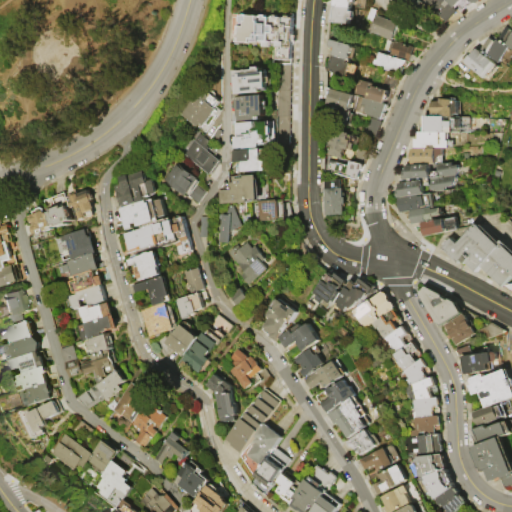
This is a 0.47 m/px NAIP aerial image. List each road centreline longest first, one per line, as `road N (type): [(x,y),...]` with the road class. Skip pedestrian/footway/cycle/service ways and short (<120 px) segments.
road 1 (residential): [(124,120),(134,148),(105,188),(108,235),(137,337),(153,362),(204,398),(218,449),(271,511)]
road 2 (residential): [(33,173),(20,234),(71,403),(146,462),(187,511)]
road 3 (residential): [(232,0),(226,176),(192,227),(213,297),(251,331)]
road 4 (tertiary): [(388,264),(332,252),(312,225),(312,0)]
road 5 (residential): [(511,3),(463,35),(414,90),(371,199),(388,264)]
road 6 (residential): [(388,264),(454,388),(466,479),(511,507)]
road 7 (secondary): [(0,180),(82,152),(124,120),(168,65),(192,0)]
road 8 (residential): [(251,331),(373,511)]
road 9 (tertiary): [(511,312),(421,266),(388,264)]
